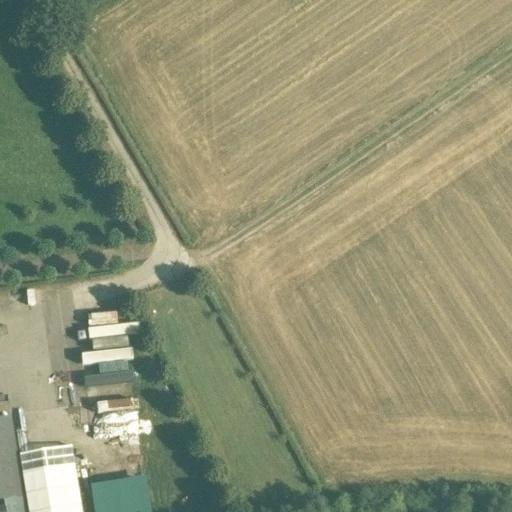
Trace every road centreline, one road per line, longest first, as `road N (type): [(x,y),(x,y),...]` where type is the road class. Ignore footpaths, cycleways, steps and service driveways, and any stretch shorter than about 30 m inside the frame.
road 1 (track): [(174,266),(308,193),(511,50)]
road 2 (unclassified): [(174,266),(34,0)]
